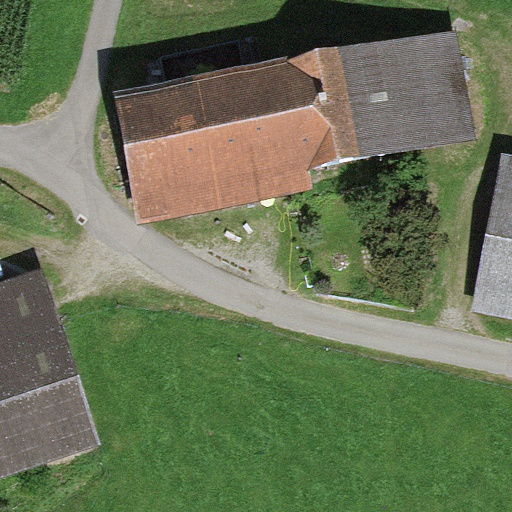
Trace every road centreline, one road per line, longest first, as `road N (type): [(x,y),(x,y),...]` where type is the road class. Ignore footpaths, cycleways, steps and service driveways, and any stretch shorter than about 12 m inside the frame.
road 1 (unclassified): [(511,360),(253,301),(137,251),(64,166)]
road 2 (unclassified): [(113,0),(64,166)]
